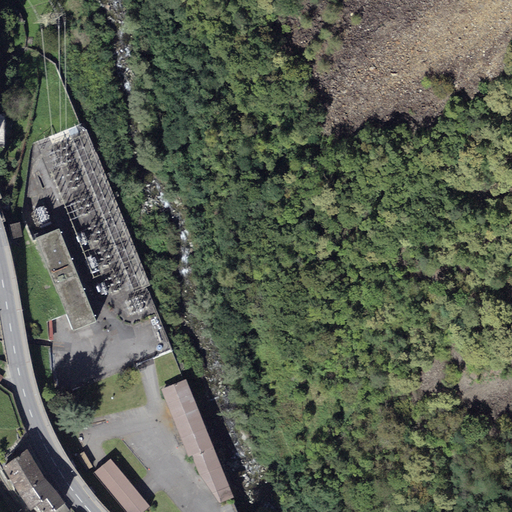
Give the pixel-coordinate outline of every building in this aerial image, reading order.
[(59,230),(37,238),(66,315),(73,331),(96,322),(59,230)] [(187,380),(161,389),(189,457),(192,456),(214,449),(187,380)] [(214,449),(192,456),(202,475),(221,502),(235,496),(214,449)] [(27,450),(3,467),(21,496),(46,480),(27,450)] [(88,471),(94,467),(84,452),(78,456),(88,471)] [(111,460),(95,473),(126,511),(141,511),(149,506),(111,460)] [(46,480),(21,496),(31,510),(35,508),(37,506),(41,511),(55,511),(66,503),(46,480)]
